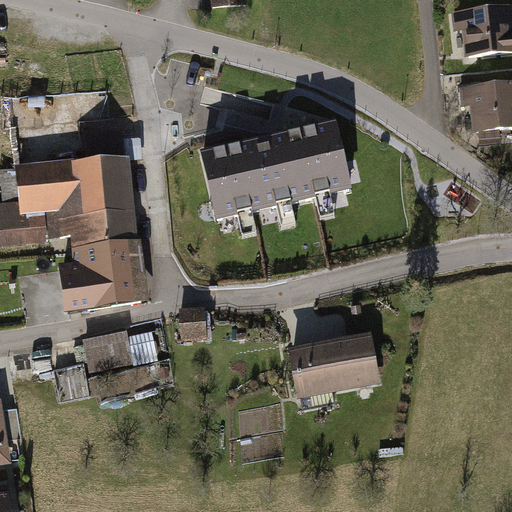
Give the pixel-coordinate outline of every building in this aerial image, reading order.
[(211,0),(212,10),(247,8),(246,0),(211,0)] [(511,47),(510,24),(451,29),(455,73),(511,68),(511,47)] [(511,94),(462,99),(466,143),(511,139),(511,94)] [(69,257),(134,249),(121,142),(80,147),(77,122),(22,128),(28,173),(12,175),(16,212),(0,213),(0,257),(29,254),(25,221),(38,219),(41,247),(68,244),(69,257)] [(201,157),(217,226),(238,221),(243,240),(258,237),(253,217),(277,212),(282,231),(296,228),(292,208),(316,203),(321,222),(336,219),(331,199),(353,194),(337,125),(265,142),(264,137),(247,141),(248,146),(201,157)] [(62,324),(142,315),(134,249),(69,257),(71,271),(56,273),(62,324)] [(181,356),(206,353),(204,330),(178,333),(181,356)] [(280,356),(291,412),(378,395),(367,339),(280,356)] [(125,344),(80,353),(88,388),(133,378),(131,370),(158,364),(154,344),(127,350),(125,344)] [(54,371),(34,378),(44,403),(64,396),(54,371)] [(10,452),(25,450),(19,413),(3,416),(10,452)] [(0,478),(9,477),(0,423),(0,478)]
